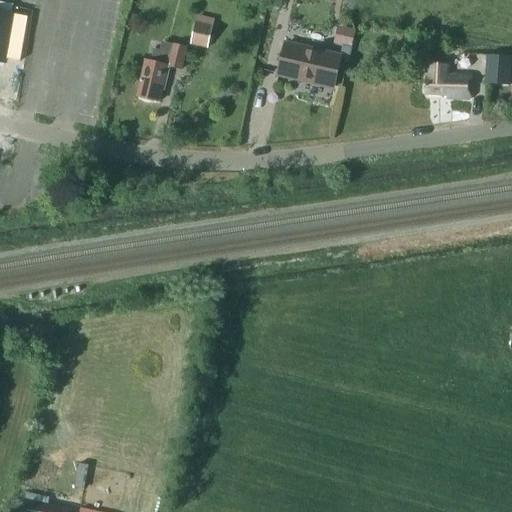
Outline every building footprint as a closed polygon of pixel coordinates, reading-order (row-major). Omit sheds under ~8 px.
[(0,61),(4,63),(10,28),(25,31),(28,19),(11,16),(12,14),(0,12),(0,61)] [(197,15),(193,35),(191,44),(207,48),(209,39),(214,19),(197,15)] [(357,46),(361,30),(345,25),(340,41),(357,46)] [(160,51),(154,50),(151,61),(145,60),(136,96),(159,102),(161,90),(164,90),(170,66),(181,69),(186,48),(162,42),(160,51)] [(340,57),(285,45),(278,74),(333,86),(340,57)] [(485,84),(510,86),(511,57),(486,56),(485,84)] [(446,98),(470,99),(471,75),(448,74),(448,65),(427,64),(426,94),(446,95),(446,98)] [(21,511),(71,511),(72,509),(24,499),(21,511)]
